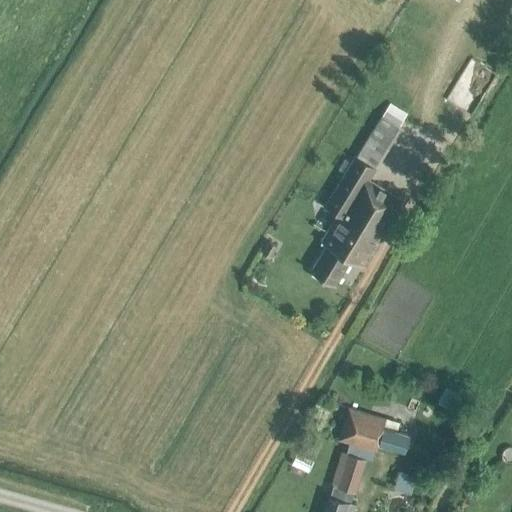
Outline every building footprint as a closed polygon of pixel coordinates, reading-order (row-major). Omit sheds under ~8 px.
[(511,37),(511,30),(505,26),(494,48),(504,53),(511,37)] [(374,168),(387,147),(400,126),(382,115),(370,135),(356,157),(355,156),(325,207),(337,214),(321,242),(326,245),(310,271),(335,286),(355,252),(368,260),(404,201),(368,180),(375,168),(374,168)] [(270,257),(276,246),(269,241),(262,253),(270,257)] [(460,413),(468,396),(448,386),(440,403),(460,413)] [(406,452),(410,434),(397,430),(400,423),(386,419),(387,418),(349,407),(338,440),(350,443),(346,453),(342,452),(332,485),(333,486),(330,496),(328,496),(323,511),(353,511),(356,504),(350,502),(353,492),(355,493),(365,459),(373,461),(378,444),(406,452)] [(511,511),(511,411),(503,444),(511,446),(511,511)] [(452,453),(443,447),(434,460),(444,466),(452,453)]
